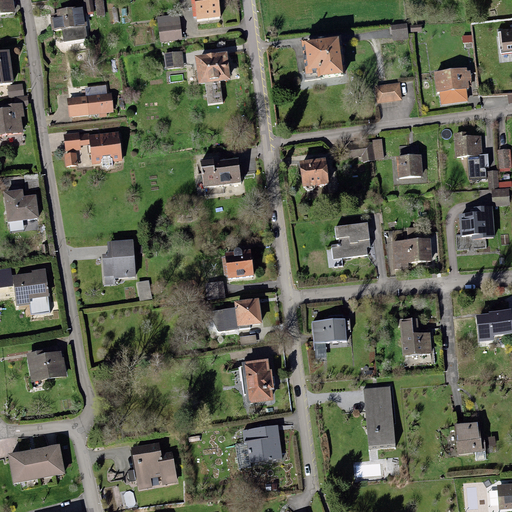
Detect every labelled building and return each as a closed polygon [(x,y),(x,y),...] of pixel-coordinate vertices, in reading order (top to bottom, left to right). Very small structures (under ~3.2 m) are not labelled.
[(13,0),(0,0),(0,13),(15,12),(13,0)] [(91,0),(83,0),(86,13),(94,12),(91,0)] [(103,0),(95,0),(97,16),(105,15),(103,0)] [(193,0),(196,20),(221,17),(219,0),(193,0)] [(83,6),(56,10),(57,13),(50,14),(52,30),(63,29),(64,41),(87,38),(83,6)] [(179,14),(157,16),(160,42),(182,39),(179,14)] [(407,23),(391,25),(393,41),(409,39),(407,23)] [(511,27),(498,29),(500,54),(511,52),(511,27)] [(339,36),(301,41),(305,71),(303,71),(304,79),(317,77),(317,76),(343,73),(339,36)] [(9,49),(0,50),(0,83),(14,82),(9,49)] [(182,51),(164,53),(166,69),(184,67),(182,51)] [(227,51),(195,55),(198,83),(205,83),(208,104),(223,102),(220,81),(231,79),(227,51)] [(466,67),(434,72),(437,92),(439,91),(441,104),(468,101),(466,89),(469,88),(468,81),(472,81),(470,70),(467,70),(466,67)] [(400,82),(374,86),(377,103),(402,100),(400,82)] [(23,84),(8,86),(9,97),(24,96),(23,84)] [(106,85),(86,88),(86,95),(89,115),(114,112),(111,93),(107,94),(106,85)] [(89,115),(86,95),(66,98),(69,117),(89,115)] [(3,108),(0,108),(0,135),(24,133),(22,117),(25,117),(23,107),(29,106),(27,96),(17,97),(18,103),(2,105),(3,108)] [(119,131),(89,135),(90,145),(92,165),(101,163),(102,168),(106,167),(108,169),(109,167),(113,166),(112,162),(122,161),(119,131)] [(79,132),(63,134),(65,151),(81,150),(81,146),(90,145),(89,135),(89,133),(79,134),(79,132)] [(454,133),(456,157),(468,156),(469,179),(486,178),(485,167),(489,167),(488,154),(483,155),(481,135),(468,136),(468,132),(454,133)] [(382,139),(372,140),(375,159),(384,158),(382,139)] [(372,141),(360,143),(362,156),(363,162),(374,161),(372,141)] [(362,156),(360,143),(347,144),(348,157),(362,156)] [(510,149),(497,150),(499,169),(499,171),(511,171),(510,168),(511,168),(510,149)] [(76,153),(64,154),(66,167),(78,165),(76,153)] [(421,155),(395,157),(397,178),(423,176),(421,155)] [(299,160),(302,186),(304,186),(305,188),(307,191),(313,191),(315,187),(314,185),(329,183),(325,157),(299,160)] [(200,159),(203,186),(241,182),(238,158),(214,161),(213,158),(200,159)] [(498,171),(488,171),(489,189),(498,188),(498,171)] [(38,174),(24,175),(25,188),(39,187),(38,174)] [(3,191),(7,221),(39,218),(36,194),(23,196),(23,189),(3,191)] [(509,189),(492,190),(493,206),(510,205),(509,189)] [(458,214),(460,237),(471,236),(471,239),(494,238),(492,206),(474,207),(474,213),(458,214)] [(331,245),(333,260),(368,255),(367,248),(371,247),(368,222),(334,226),(336,238),(339,238),(340,244),(331,245)] [(421,226),(407,228),(408,240),(422,239),(421,226)] [(408,240),(391,241),(393,270),(409,269),(409,263),(432,261),(430,238),(422,239),(408,240)] [(109,254),(102,254),(104,277),(105,277),(114,276),(114,278),(136,276),(133,239),(108,241),(109,254)] [(225,252),(228,278),(253,275),(251,249),(242,250),(241,249),(240,248),(239,247),(237,247),(235,247),(234,248),(234,250),(234,251),(225,252)] [(0,287),(13,286),(11,268),(0,269),(0,287)] [(32,272),(12,275),(16,306),(30,304),(31,315),(51,313),(45,269),(32,270),(32,272)] [(114,276),(105,277),(105,285),(114,285),(114,278),(114,276)] [(148,280),(136,282),(140,301),(152,299),(148,280)] [(205,283),(207,300),(225,298),(223,281),(205,283)] [(259,298),(234,301),(235,307),(211,311),(210,312),(209,313),(209,314),(217,330),(218,331),(220,331),(250,327),(250,324),(262,323),(259,298)] [(489,313),(476,315),(479,341),(494,339),(493,335),(511,332),(511,318),(511,309),(489,311),(489,313)] [(329,320),(311,321),(313,343),(314,343),(325,342),(347,341),(345,318),(343,319),(342,314),(329,316),(329,320)] [(399,320),(402,356),(432,353),(430,333),(419,334),(417,318),(399,320)] [(255,335),(240,337),(241,345),(256,343),(255,335)] [(325,342),(314,343),(315,358),(326,357),(325,342)] [(44,350),(26,353),(31,383),(67,377),(64,357),(62,357),(61,351),(45,354),(44,350)] [(247,403),(273,400),(272,390),(274,389),(271,370),(269,370),(268,359),(242,363),(247,403)] [(390,386),(363,388),(369,446),(395,443),(390,386)] [(454,424),(457,454),(474,452),(485,451),(486,451),(484,438),(481,438),(479,421),(454,424)] [(278,425),(242,430),(244,443),(247,442),(249,463),(282,459),(278,425)] [(250,467),(249,463),(247,442),(244,443),(235,444),(239,468),(250,467)] [(159,443),(131,448),(139,489),(152,487),(151,479),(160,477),(162,485),(178,482),(172,452),(161,454),(159,443)] [(485,451),(474,452),(475,461),(486,460),(485,451)] [(57,452),(7,460),(11,484),(61,476),(57,452)] [(511,483),(497,485),(499,510),(511,508),(511,483)]
